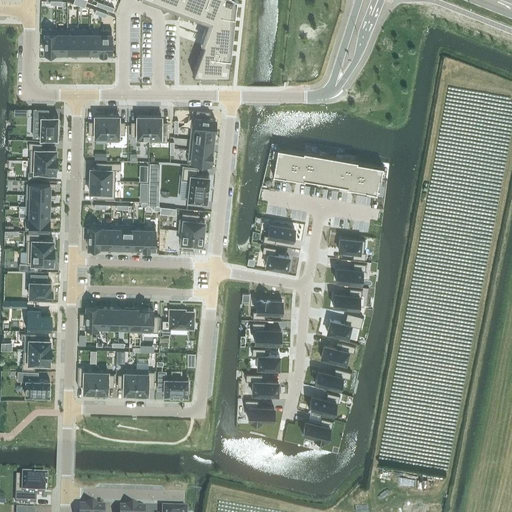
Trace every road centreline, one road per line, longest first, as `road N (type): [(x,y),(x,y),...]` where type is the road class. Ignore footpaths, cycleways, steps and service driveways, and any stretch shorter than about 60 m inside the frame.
road 1 (residential): [(210,294),(200,413),(67,407)]
road 2 (residential): [(232,97),(213,266)]
road 3 (residential): [(75,96),(71,261)]
road 4 (residential): [(71,261),(213,266)]
road 5 (residential): [(70,291),(210,294)]
road 6 (residential): [(306,286),(288,420)]
road 7 (residential): [(75,96),(26,95),(29,11)]
